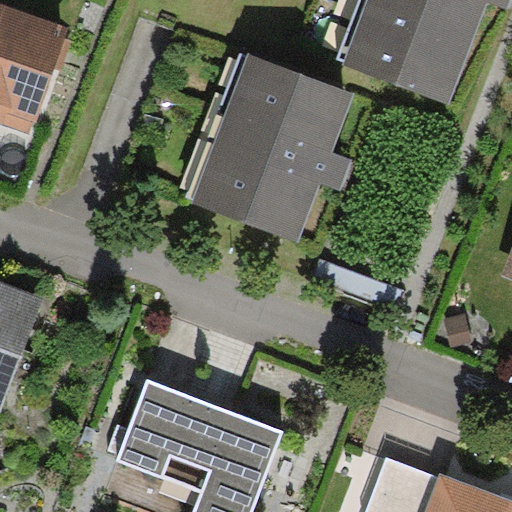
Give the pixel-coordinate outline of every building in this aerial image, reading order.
[(492,0),(361,0),(334,71),(449,114),(492,0)] [(69,35),(0,11),(0,125),(34,137),(69,35)] [(351,104),(240,62),(185,209),(296,250),(317,193),(344,203),(358,166),(332,156),(351,104)] [(320,264),(315,279),(395,309),(400,293),(320,264)] [(0,410),(41,301),(0,285),(0,410)] [(202,499),(196,511),(257,511),(286,438),(147,384),(116,466),(202,499)] [(499,511),(390,469),(373,511),(499,511)]
